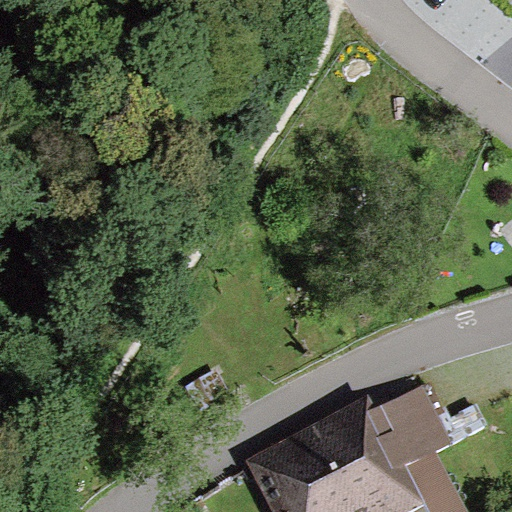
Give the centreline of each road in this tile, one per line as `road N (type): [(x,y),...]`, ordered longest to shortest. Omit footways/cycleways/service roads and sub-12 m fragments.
road 1 (residential): [(120,511),(174,450),(432,337),(511,315)]
road 2 (residential): [(367,0),(387,36),(511,130)]
road 3 (track): [(0,132),(122,0)]
